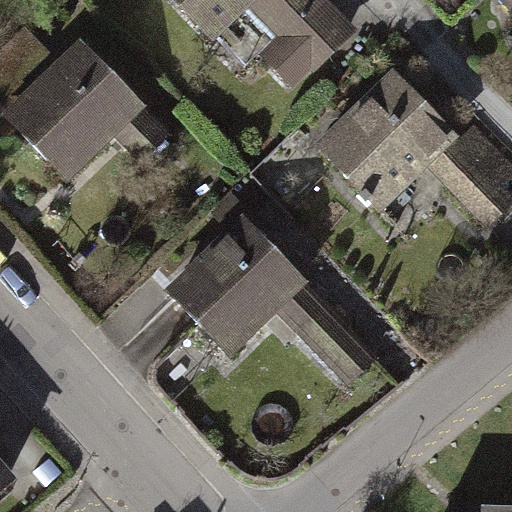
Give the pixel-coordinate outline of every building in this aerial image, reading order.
[(355,0),(179,0),(239,63),(284,21),(331,70),(379,25),(355,0)] [(97,58),(7,138),(75,213),(164,133),(97,58)] [(511,183),(421,86),(328,172),(393,243),(453,188),(497,235),(511,221),(511,183)] [(253,230),(167,310),(232,379),(283,332),(356,410),(391,378),(253,230)] [(0,488),(22,469),(0,445),(0,488)]
